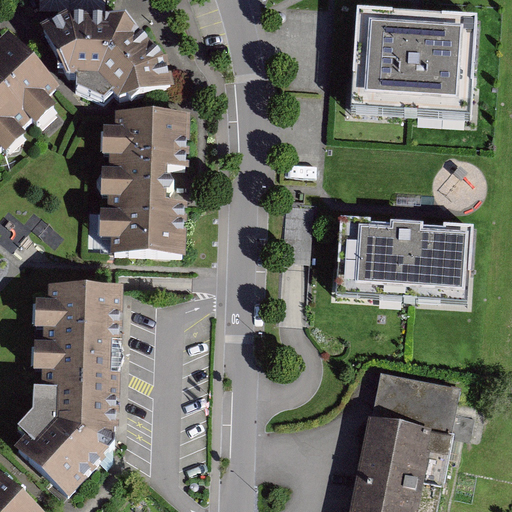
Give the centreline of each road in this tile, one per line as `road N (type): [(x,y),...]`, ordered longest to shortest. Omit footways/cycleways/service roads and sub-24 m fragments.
road 1 (residential): [(239,511),(253,119),(233,0)]
road 2 (unknown): [(83,511),(122,478),(157,486),(204,511)]
